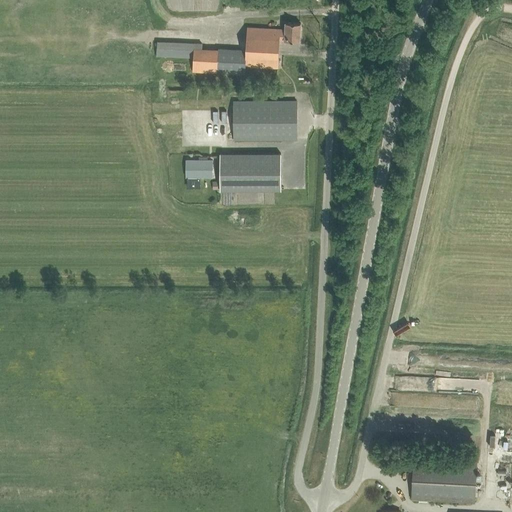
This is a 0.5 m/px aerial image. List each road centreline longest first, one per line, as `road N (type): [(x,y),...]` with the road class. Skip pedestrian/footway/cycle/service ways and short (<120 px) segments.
road 1 (unclassified): [(323,506),(343,508),(353,495),(453,75),(477,19),(501,10)]
road 2 (unclassified): [(323,506),(309,500),(301,482),(325,313),(338,0)]
road 3 (unclassified): [(429,0),(409,57),(323,506)]
